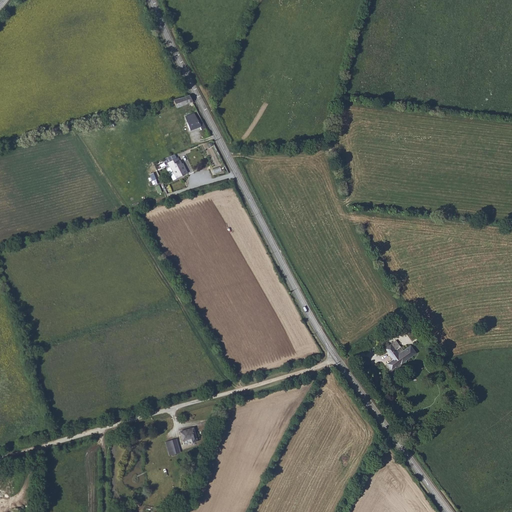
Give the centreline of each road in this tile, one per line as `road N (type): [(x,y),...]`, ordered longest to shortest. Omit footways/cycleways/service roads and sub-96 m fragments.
road 1 (secondary): [(448,511),(305,308),(151,0)]
road 2 (track): [(336,359),(0,458)]
